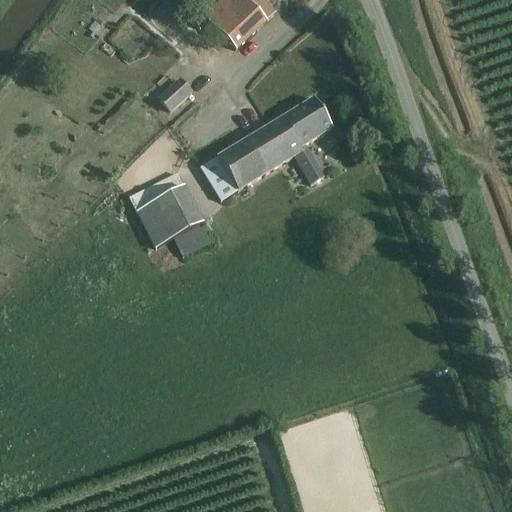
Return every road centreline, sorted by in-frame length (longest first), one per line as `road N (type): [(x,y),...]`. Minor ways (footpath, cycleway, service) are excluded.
road 1 (unclassified): [(511,385),(366,0)]
road 2 (residential): [(205,137),(238,83),(316,0)]
